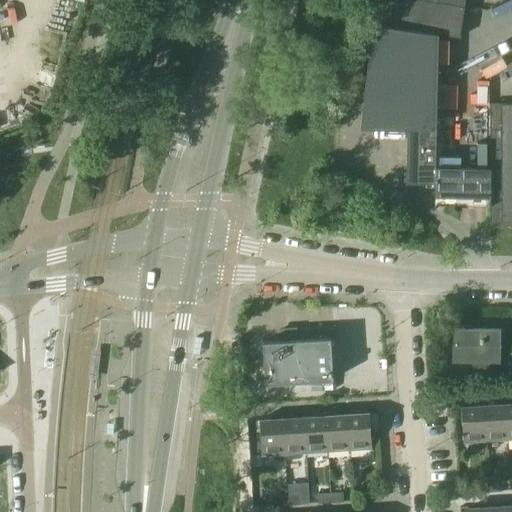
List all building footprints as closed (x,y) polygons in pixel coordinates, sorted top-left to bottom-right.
[(381,0),(380,25),(438,35),(459,38),(464,0),(381,0)] [(435,168),(437,65),(449,65),(449,39),(438,38),(438,35),(380,25),(373,24),(366,94),(386,94),(386,128),(407,128),(406,183),(434,184),(435,168)] [(490,169),(435,168),(434,184),(434,203),(489,204),(489,207),(490,207),(490,169)] [(331,336),(330,325),(301,326),(302,338),(331,336)] [(463,329),(454,329),(454,360),(472,360),(472,372),(497,372),(497,360),(498,360),(498,329),(473,329),(463,329)] [(262,342),(265,384),(333,380),(330,338),(293,340),(292,332),(283,333),(284,341),(262,342)] [(505,404),(483,406),(486,441),(507,440),(505,404)] [(463,443),(486,441),(483,406),(461,407),(463,443)] [(369,413),(346,415),(349,450),(371,449),(369,413)] [(346,415),(325,416),(327,451),(349,450),(346,415)] [(325,416),(303,417),(306,453),(327,451),(325,416)] [(303,417),(282,419),(284,454),(306,453),(303,417)] [(282,419),(259,420),(262,456),(284,454),(282,419)] [(501,482),(488,483),(489,492),(502,491),(501,482)] [(476,493),(489,492),(488,483),(476,484),(476,493)] [(373,491),(374,499),(382,499),(382,490),(373,491)] [(346,492),(330,494),(330,502),(347,501),(346,492)] [(321,494),(322,503),(330,502),(330,494),(321,494)] [(274,497),(275,506),(287,505),(287,496),(274,497)] [(300,496),(287,496),(287,505),(300,504),(300,496)]
